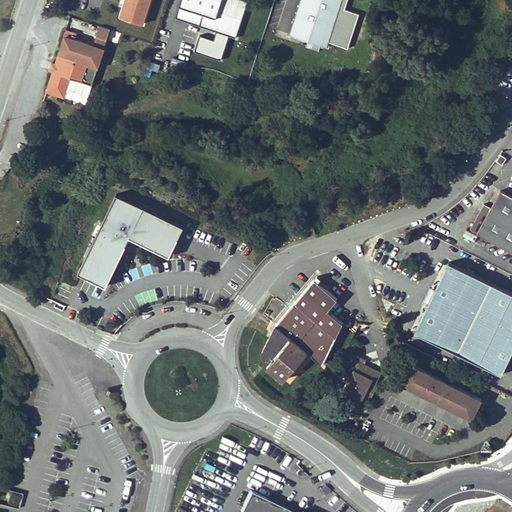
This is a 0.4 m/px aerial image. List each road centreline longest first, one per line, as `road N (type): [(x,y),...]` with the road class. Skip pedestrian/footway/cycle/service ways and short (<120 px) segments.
road 1 (residential): [(214,346),(276,263),(453,185),(498,138),(511,109)]
road 2 (unclassified): [(0,288),(137,362)]
road 3 (unclassified): [(342,471),(226,398)]
